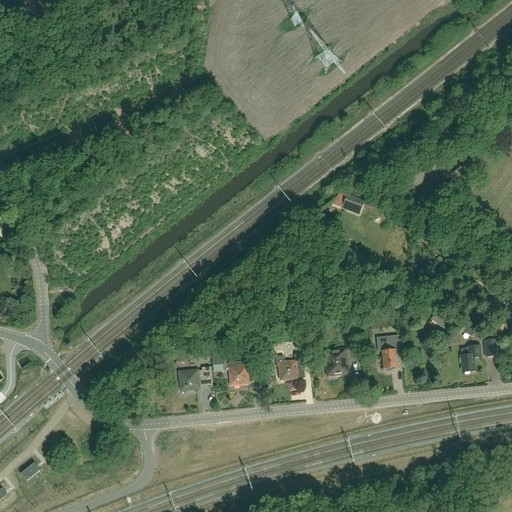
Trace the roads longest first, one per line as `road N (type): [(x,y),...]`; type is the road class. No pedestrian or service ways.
road 1 (tertiary): [(143,424),(511,388)]
road 2 (unclassified): [(37,347),(40,280),(0,166)]
road 3 (tertiary): [(143,424),(99,414),(37,347)]
road 4 (unclassified): [(72,511),(144,480),(150,460),(143,424)]
road 5 (unclassified): [(511,68),(441,119),(432,166)]
